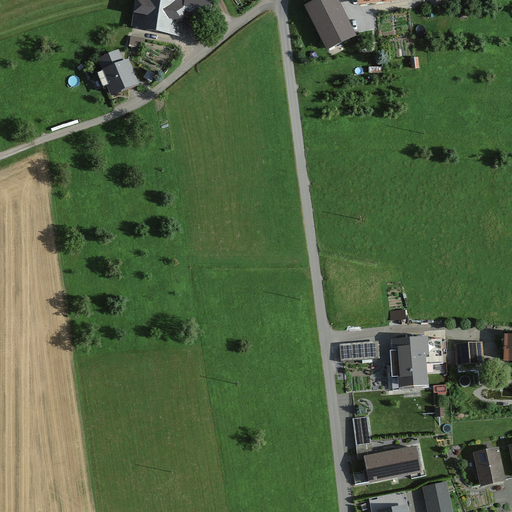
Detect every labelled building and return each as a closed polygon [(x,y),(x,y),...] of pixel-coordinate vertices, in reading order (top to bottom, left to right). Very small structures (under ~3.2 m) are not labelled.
[(136,0),(133,28),(180,34),(183,13),(209,16),(211,0),(136,0)] [(341,0),(337,0),(309,14),(323,41),(335,35),(340,45),(359,35),(341,0)] [(144,47),(146,38),(132,35),(131,44),(144,47)] [(120,53),(99,61),(113,98),(140,88),(130,62),(124,64),(120,53)] [(406,309),(392,310),(392,319),(407,318),(406,309)] [(442,339),(394,344),(399,391),(429,388),(427,368),(445,366),(442,339)] [(340,345),(341,362),(380,360),(379,342),(340,345)] [(483,342),(454,345),(456,366),(485,364),(483,342)] [(370,419),(354,421),(358,457),(374,455),(370,419)] [(417,448),(365,459),(370,484),(423,473),(417,448)] [(499,448),(473,454),(481,489),(506,484),(499,448)] [(446,486),(425,491),(429,511),(441,511),(451,510),(446,486)] [(406,511),(404,494),(369,501),(371,511),(406,511)]
